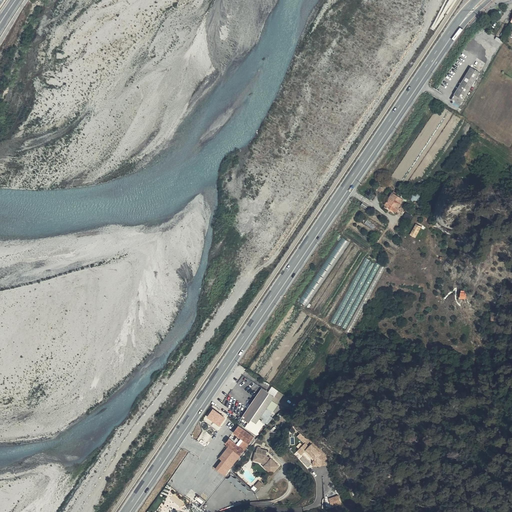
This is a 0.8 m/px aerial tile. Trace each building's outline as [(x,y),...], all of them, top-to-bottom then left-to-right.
[(456,95),(466,100),(482,73),(474,68),(456,95)] [(461,108),(462,106),(466,100),(456,95),(453,101),(456,102),(454,105),(461,108)] [(404,193),(409,197),(413,199),(431,194),(430,189),(412,193),(407,189),(405,192),(404,193)] [(402,192),(398,190),(391,202),(402,209),(409,197),(404,193),(405,192),(403,191),(402,192)] [(414,226),(409,223),(406,228),(412,232),(414,228),(414,226)] [(341,236),(301,302),(309,306),(349,240),(341,236)] [(252,413),(270,386),(263,381),(243,411),(250,415),(252,413)] [(275,389),(270,386),(252,413),(257,416),(275,389)] [(226,412),(215,405),(210,412),(221,420),(226,412)] [(272,418),(265,429),(269,431),(276,421),(272,418)] [(258,431),(241,420),(236,427),(240,430),(237,437),(231,433),(227,438),(231,441),(222,452),(226,456),(222,459),(228,465),(258,431)] [(260,449),(266,451),(267,446),(260,445),(261,443),(258,442),(257,444),(256,448),(260,449)] [(303,445),(295,451),(298,455),(302,453),(309,463),(309,468),(316,468),(316,463),(314,460),(317,458),(309,447),(306,449),(303,445)] [(260,449),(257,458),(262,459),(265,462),(264,463),(272,471),(281,462),(273,454),(271,455),(267,451),(266,451),(260,449)] [(226,456),(224,454),(217,461),(225,468),(228,465),(222,459),(226,456)] [(330,497),(332,507),(342,504),(339,495),(330,497)]
